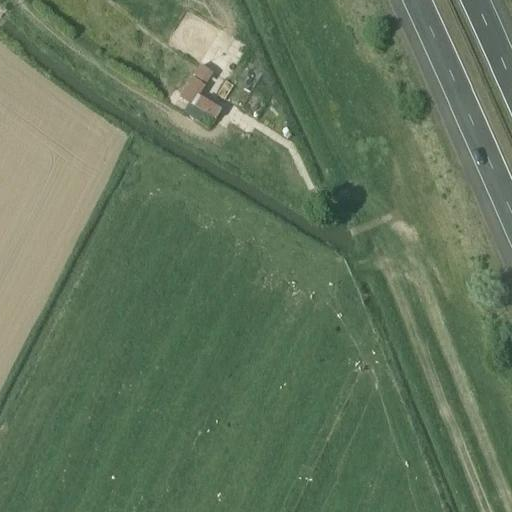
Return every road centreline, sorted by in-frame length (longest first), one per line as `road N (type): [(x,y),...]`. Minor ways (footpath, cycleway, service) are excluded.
road 1 (track): [(486,511),(412,313),(397,230),(377,201),(351,193),(302,202),(92,67),(14,0)]
road 2 (trunk): [(416,0),(511,216)]
